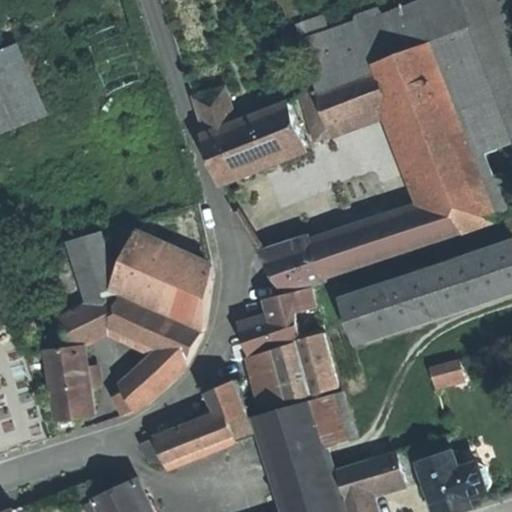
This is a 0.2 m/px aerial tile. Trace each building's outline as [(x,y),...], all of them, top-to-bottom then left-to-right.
[(510,143),(456,0),(430,0),(330,35),(323,16),(301,25),(320,84),(320,90),(305,97),(316,142),(395,112),(429,203),(266,255),(281,279),(289,293),(466,234),(498,221),(473,156),(510,143)] [(463,0),(511,128),(511,18),(505,0),(463,0)] [(0,134),(50,113),(19,44),(0,52),(0,134)] [(226,87),(194,97),(222,177),(307,144),(290,101),(237,122),(226,87)] [(109,330),(164,354),(162,359),(125,389),(130,399),(122,403),(127,413),(134,410),(147,403),(182,372),(206,327),(216,273),(213,265),(139,231),(118,273),(105,229),(72,240),(72,241),(89,303),(67,314),(64,308),(59,311),(62,316),(60,317),(70,334),(48,339),(59,418),(96,413),(93,387),(90,367),(86,345),(109,330)] [(511,242),(347,300),(362,343),(511,290),(511,242)] [(271,299),(276,317),(246,326),(252,344),(255,354),(249,355),(265,409),(341,387),(326,333),(304,339),(296,312),(319,306),(314,287),(290,294),(271,299)] [(447,363),(452,383),(466,379),(461,359),(447,363)] [(447,363),(432,367),(437,387),(452,383),(447,363)] [(90,367),(93,387),(103,385),(101,376),(100,365),(90,367)] [(233,421),(244,418),(233,382),(208,392),(217,410),(227,407),(233,421)] [(343,394),(314,402),(326,445),(355,437),(343,394)] [(233,442),(235,446),(239,445),(237,440),(247,436),(262,430),(286,511),(346,511),(326,445),(314,402),(313,400),(231,423),(226,409),(142,442),(155,473),(233,442)] [(488,490),(492,481),(487,466),(479,462),(460,468),(454,449),(421,460),(438,511),(452,511),(457,510),(472,506),(469,496),(488,490)] [(375,511),(370,493),(408,482),(399,452),(339,469),(351,511),(375,511)] [(27,505),(61,494),(55,476),(22,488),(27,505)] [(150,511),(137,482),(114,492),(87,505),(90,511),(150,511)]
